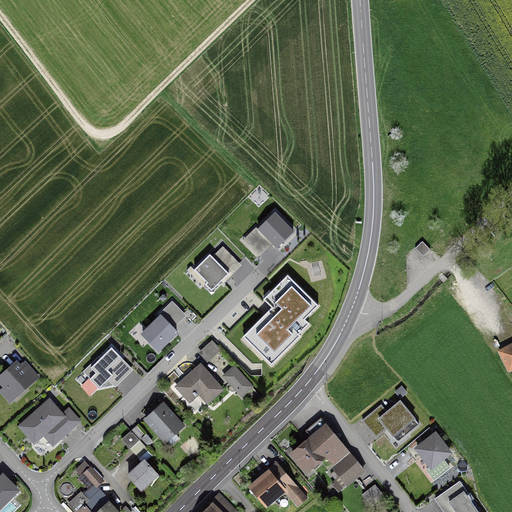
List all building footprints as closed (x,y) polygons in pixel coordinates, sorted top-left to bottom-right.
[(290,231),(273,214),(259,228),(275,245),(290,231)] [(422,241),(415,248),(423,256),(430,250),(422,241)] [(227,273),(208,254),(193,269),(212,288),(227,273)] [(269,305),(239,335),(272,367),(312,325),(307,320),(322,305),(287,271),(261,298),(269,305)] [(174,332),(158,316),(141,333),(157,349),(174,332)] [(205,359),(216,349),(211,343),(199,353),(205,359)] [(117,356),(109,348),(90,367),(95,372),(89,378),(97,386),(109,375),(104,369),(117,356)] [(0,382),(13,397),(31,382),(15,364),(0,377),(0,382)] [(209,401),(221,390),(200,366),(175,387),(188,402),(200,391),(209,401)] [(244,383),(231,369),(223,377),(236,391),(244,383)] [(42,434),(52,445),(78,422),(68,410),(61,416),(48,402),(25,422),(32,429),(26,434),(33,442),(42,434)] [(419,426),(400,404),(379,422),(398,444),(419,426)] [(164,440),(180,426),(162,406),(146,421),(164,440)] [(311,427),(316,433),(291,453),(306,472),(325,456),(335,467),(332,469),(334,471),(331,474),(336,479),(339,477),(345,485),(347,483),(350,487),(356,482),(353,478),(362,470),(320,419),(311,427)] [(144,436),(135,426),(130,431),(139,440),(144,436)] [(121,440),(129,448),(139,459),(140,458),(144,461),(127,477),(139,490),(156,474),(144,462),(151,455),(130,432),(121,440)] [(451,457),(435,436),(415,451),(430,472),(451,457)] [(147,445),(151,442),(147,437),(143,440),(147,445)] [(297,506),(306,499),(278,466),(269,473),(269,472),(250,488),(265,505),(283,490),(297,506)] [(101,481),(90,469),(84,474),(95,486),(101,481)] [(0,509),(17,491),(5,480),(1,483),(0,482),(0,509)] [(115,511),(91,486),(82,496),(87,501),(83,505),(88,511),(87,511),(75,499),(68,505),(74,511),(115,511)] [(211,506),(204,511),(234,511),(217,495),(208,503),(211,506)] [(475,511),(463,495),(448,506),(452,511),(475,511)]
